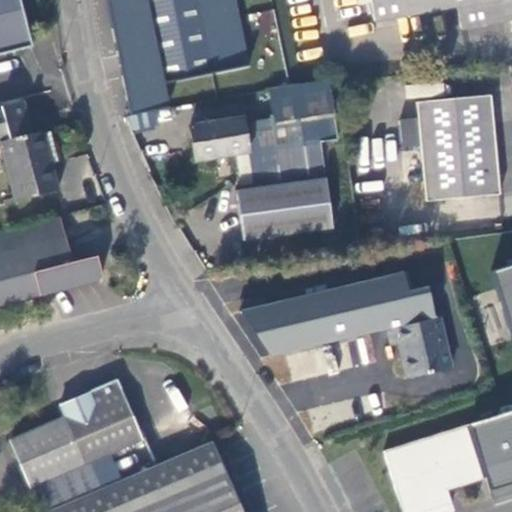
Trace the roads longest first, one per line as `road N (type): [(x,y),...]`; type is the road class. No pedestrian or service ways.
road 1 (unclassified): [(187,308),(116,164),(75,0)]
road 2 (unclassified): [(325,511),(266,410),(187,308)]
road 3 (unclassified): [(187,308),(43,341),(0,362)]
